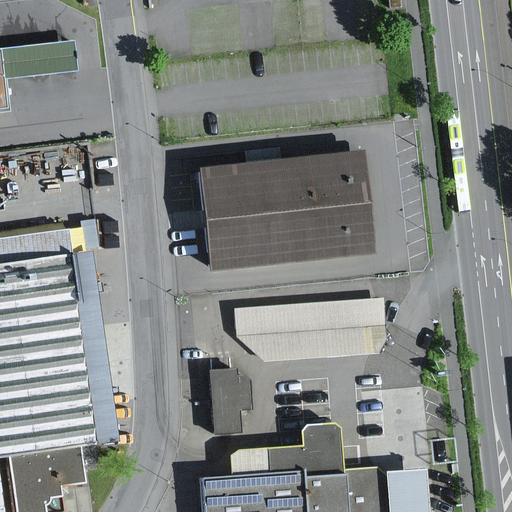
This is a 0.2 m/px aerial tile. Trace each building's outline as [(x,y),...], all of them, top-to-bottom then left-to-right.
[(79,72),(75,41),(2,48),(0,48),(0,109),(9,109),(6,79),(79,72)] [(363,151),(198,167),(208,272),(373,256),(363,151)] [(99,445),(67,224),(0,234),(0,456),(5,456),(12,511),(44,511),(60,510),(57,493),(87,488),(81,447),(99,445)] [(383,301),(232,311),(234,343),(260,366),(387,358),(383,301)] [(239,371),(209,373),(212,437),(242,436),(241,412),(252,412),(251,388),(245,379),(239,377),(239,371)] [(199,483),(200,511),(428,511),(427,469),(386,470),(345,472),(343,424),(296,426),(297,447),(224,451),(225,482),(199,483)]
